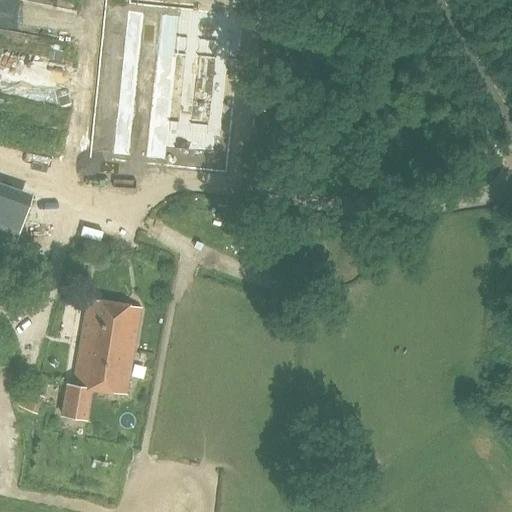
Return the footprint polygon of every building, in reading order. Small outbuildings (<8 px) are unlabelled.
[(226,170),(243,16),(181,9),(165,164),(226,170)] [(24,130),(18,153),(66,166),(75,131),(60,127),(57,139),(24,130)] [(96,151),(89,181),(145,195),(153,165),(96,151)] [(0,209),(31,219),(38,199),(0,187),(0,209)] [(140,307),(87,298),(73,384),(68,383),(63,415),(86,419),(90,388),(126,394),(140,307)] [(44,410),(48,396),(36,393),(33,407),(44,410)]
